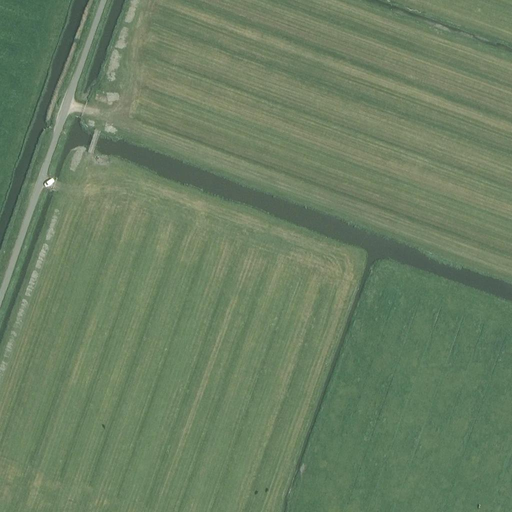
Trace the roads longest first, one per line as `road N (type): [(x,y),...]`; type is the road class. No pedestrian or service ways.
road 1 (unclassified): [(0,296),(104,0)]
road 2 (track): [(302,189),(101,116),(98,126)]
